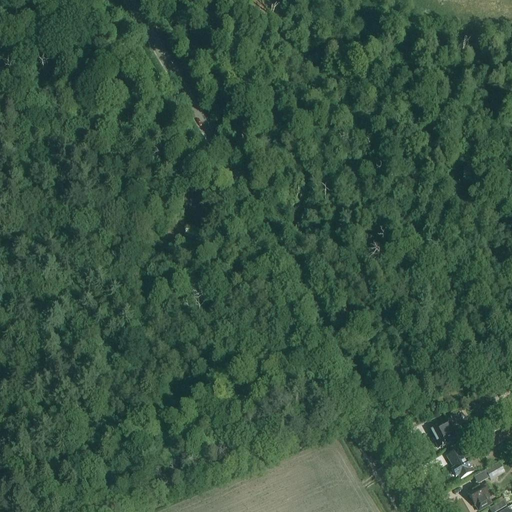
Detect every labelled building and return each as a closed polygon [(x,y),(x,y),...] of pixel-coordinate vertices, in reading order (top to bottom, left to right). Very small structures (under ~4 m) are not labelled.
[(477,413),(496,404),(491,395),(473,403),(477,413)] [(511,433),(509,429),(502,418),(484,430),(495,447),(511,436),(511,433)] [(452,432),(446,422),(441,425),(441,424),(433,428),(434,431),(431,432),(436,442),(435,442),(439,450),(457,441),(456,440),(464,436),(459,428),(452,432)] [(460,481),(474,472),(467,461),(465,462),(460,454),(462,453),(461,450),(447,458),(453,470),(451,471),(456,478),(458,477),(460,481)] [(504,473),(499,464),(485,472),(490,480),(504,473)] [(489,499),(486,493),(490,490),(487,485),(482,487),(482,486),(475,490),(476,491),(468,496),(471,501),(470,502),(472,506),(473,506),(474,507),(475,507),(478,511),(480,511),(492,506),(488,500),(489,499)] [(504,500),(495,506),(489,509),(490,511),(497,511),(506,507),(505,504),(511,499),(511,495),(504,500)]
